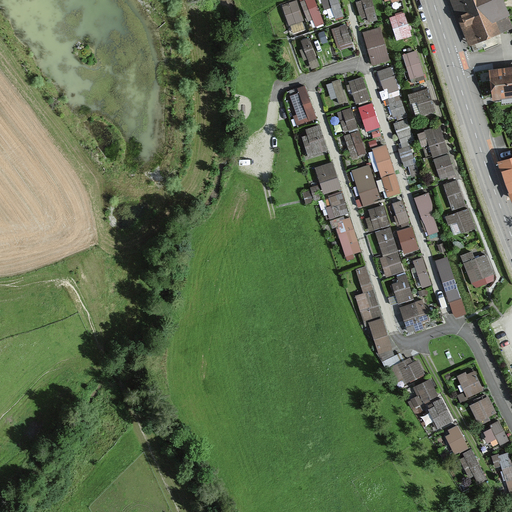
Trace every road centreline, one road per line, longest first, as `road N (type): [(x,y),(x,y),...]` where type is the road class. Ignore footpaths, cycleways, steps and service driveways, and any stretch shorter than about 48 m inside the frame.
road 1 (secondary): [(432,0),(511,233)]
road 2 (track): [(94,328),(178,511)]
